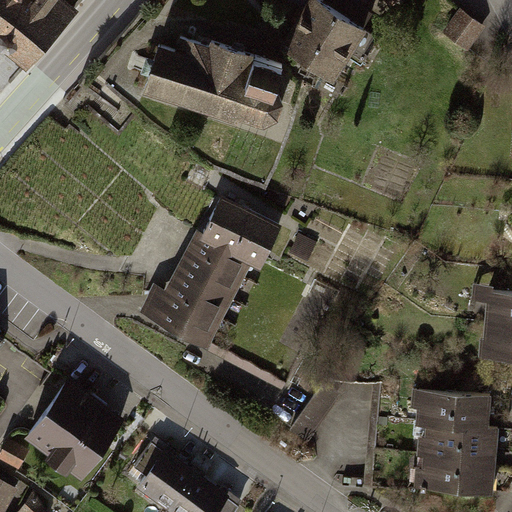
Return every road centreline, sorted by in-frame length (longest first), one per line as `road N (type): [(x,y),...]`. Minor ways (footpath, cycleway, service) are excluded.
road 1 (residential): [(0,263),(341,511)]
road 2 (tertiary): [(0,130),(110,0)]
